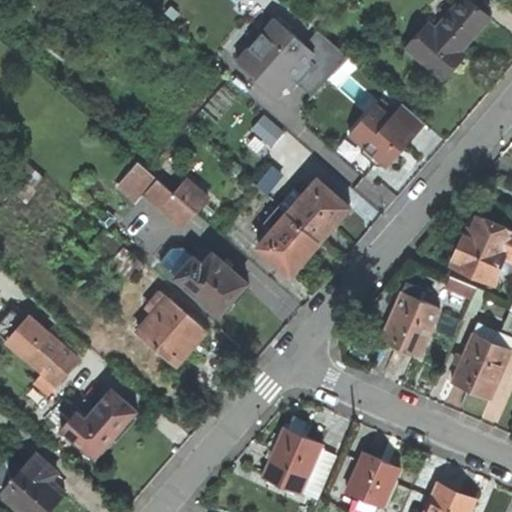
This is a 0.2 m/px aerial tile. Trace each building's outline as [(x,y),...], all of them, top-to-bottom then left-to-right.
[(447,81),(466,59),(458,52),(465,44),(488,18),(467,0),(461,0),(435,30),(428,24),(408,46),(447,81)] [(349,54),(319,27),(307,40),(276,13),(236,58),(279,96),(296,77),(314,93),(349,54)] [(427,121),(403,100),(393,112),(377,99),(348,133),(389,167),(427,121)] [(267,113),(244,141),(264,157),(273,146),(286,156),(300,139),(267,113)] [(0,176),(24,197),(42,177),(9,148),(0,158),(0,176)] [(151,186),(146,191),(185,225),(197,211),(175,192),(141,162),(133,170),(151,186)] [(187,178),(175,192),(197,211),(209,198),(187,178)] [(295,191),(282,206),(321,240),(337,222),(350,207),(319,178),(302,197),(295,191)] [(257,212),(271,196),(262,188),(248,204),(257,212)] [(107,225),(114,217),(119,221),(129,210),(113,195),(103,205),(109,211),(101,219),(107,225)] [(258,246),(291,273),(305,258),(321,240),(282,206),(268,222),(275,228),(258,246)] [(507,257),(511,259),(511,211),(508,210),(502,224),(479,214),(473,227),(470,226),(462,242),(452,265),(496,284),(507,257)] [(112,261),(126,246),(106,229),(93,244),(112,261)] [(247,280),(206,246),(177,277),(219,315),(234,299),(238,302),(245,294),(250,289),(247,280)] [(131,279),(146,264),(128,247),(113,264),(131,279)] [(453,273),(448,285),(473,297),(478,285),(453,273)] [(138,331),(177,364),(191,348),(194,350),(200,344),(210,333),(162,290),(148,304),(156,312),(138,331)] [(420,355),(441,307),(403,290),(394,309),(381,338),(420,355)] [(492,398),(511,351),(511,348),(494,341),(498,332),(485,326),(481,336),(475,333),(464,356),(458,354),(455,360),(461,363),(453,381),(473,390),(492,398)] [(56,384),(78,358),(46,330),(41,336),(31,328),(15,347),(56,384)] [(83,420),(109,442),(122,427),(137,411),(112,388),(83,420)] [(263,476),(303,493),(324,445),(285,427),(274,451),(263,476)] [(0,466),(0,491),(24,511),(48,511),(53,507),(66,492),(52,479),(58,471),(36,452),(26,463),(13,452),(0,466)] [(381,460),(364,453),(347,492),(383,507),(400,468),(381,460)] [(470,511),(476,502),(454,492),(436,484),(424,511),(470,511)]
